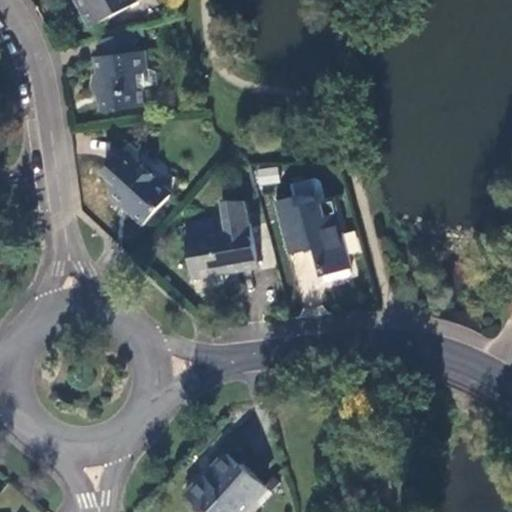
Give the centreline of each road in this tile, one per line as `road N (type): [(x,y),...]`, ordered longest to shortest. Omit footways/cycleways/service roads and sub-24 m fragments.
road 1 (unclassified): [(247,359),(373,338),(439,346),(511,385)]
road 2 (residential): [(2,0),(37,48),(61,224)]
